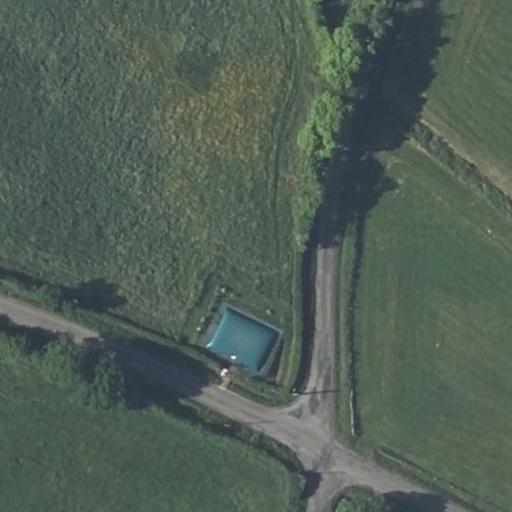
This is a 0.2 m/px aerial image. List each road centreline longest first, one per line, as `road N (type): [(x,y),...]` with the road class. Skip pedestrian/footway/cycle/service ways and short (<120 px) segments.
road 1 (unclassified): [(389,0),(338,159),(323,255),(316,442)]
road 2 (unclassified): [(0,308),(316,442)]
road 3 (unclassified): [(316,442),(442,511)]
